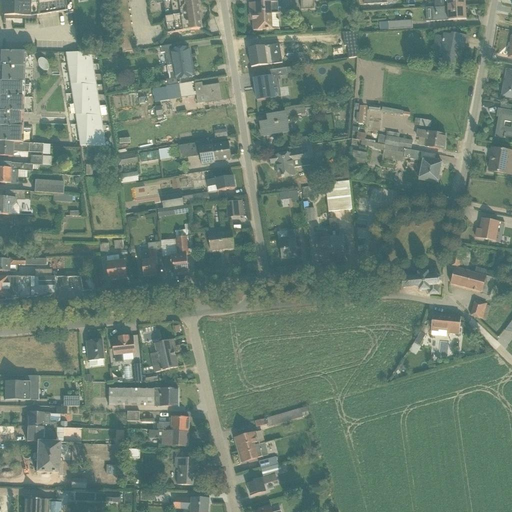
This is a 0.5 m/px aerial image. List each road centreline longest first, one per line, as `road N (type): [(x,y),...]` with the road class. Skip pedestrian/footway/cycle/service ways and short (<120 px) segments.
road 1 (residential): [(266,281),(367,266),(390,221),(453,198),(495,0)]
road 2 (residential): [(266,281),(223,0)]
road 3 (residential): [(239,310),(395,296),(460,310)]
road 4 (residential): [(190,316),(234,511)]
road 5 (residential): [(0,333),(190,316)]
